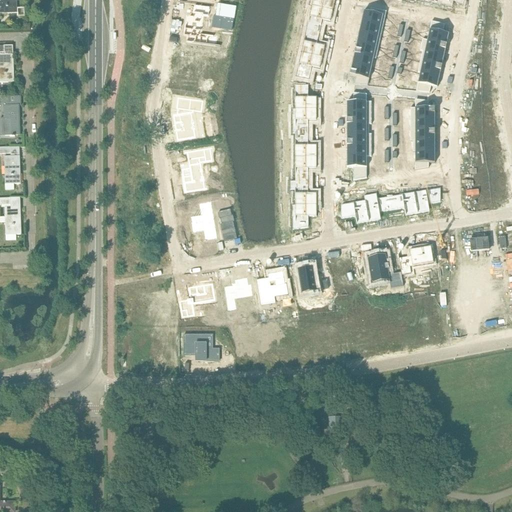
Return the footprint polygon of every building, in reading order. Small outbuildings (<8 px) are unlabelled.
[(0,0),(0,13),(17,13),(16,0),(0,0)] [(310,0),(309,6),(333,11),(335,0),(310,0)] [(186,16),(184,35),(187,36),(186,42),(215,45),(216,36),(198,34),(198,31),(201,31),(203,16),(209,16),(210,7),(194,5),(193,16),(186,16)] [(223,5),(219,34),(231,36),(235,6),(223,5)] [(311,7),(306,30),(320,33),(323,21),(331,23),(333,11),(309,6),(311,7)] [(364,11),(361,22),(383,27),(386,11),(371,8),(370,12),(364,11)] [(423,39),(422,40),(446,45),(449,34),(443,32),(445,24),(431,21),(427,40),(423,39)] [(361,22),(359,33),(381,37),(383,27),(361,22)] [(306,30),(301,53),(323,58),(325,46),(317,44),(320,33),(306,30)] [(359,33),(357,43),(378,48),(381,37),(359,33)] [(422,40),(420,50),(444,55),(446,45),(422,40)] [(357,43),(355,54),(376,58),(378,48),(357,43)] [(178,66),(176,79),(179,79),(178,88),(195,90),(199,61),(209,62),(210,50),(194,48),(192,60),(182,59),(181,67),(178,66)] [(420,50),(420,51),(422,51),(420,61),(442,66),(444,55),(420,50)] [(301,53),(296,77),(310,80),(312,68),(320,69),(323,58),(301,53)] [(355,54),(352,64),(371,68),(374,58),(376,59),(376,58),(355,54)] [(0,55),(0,82),(14,82),(13,55),(0,55)] [(420,61),(418,72),(440,76),(442,66),(420,61)] [(352,64),(350,75),(356,77),(354,85),(367,86),(371,68),(352,64)] [(420,73),(416,92),(429,93),(431,86),(437,87),(440,76),(418,72),(420,73)] [(295,109),(292,109),(317,109),(317,97),(309,97),(309,85),(295,85),(295,109)] [(353,102),(347,102),(347,113),(371,113),(371,102),(367,102),(367,94),(353,93),(353,102)] [(10,96),(0,96),(0,106),(1,106),(0,103),(10,103),(10,96)] [(177,114),(173,115),(175,125),(174,125),(175,125),(176,130),(175,130),(175,131),(176,131),(177,140),(195,137),(191,113),(193,112),(193,111),(199,112),(201,112),(203,101),(178,97),(176,109),(178,109),(177,114)] [(415,108),(410,108),(410,119),(435,119),(435,108),(429,108),(429,101),(415,100),(415,108)] [(15,135),(20,135),(19,105),(3,106),(4,136),(12,135),(12,136),(15,136),(15,135)] [(292,109),(292,133),(309,133),(309,121),(317,121),(317,109),(292,109)] [(371,113),(347,113),(347,124),(371,124),(371,113)] [(435,119),(410,119),(410,130),(435,130),(435,119)] [(371,124),(347,124),(347,135),(371,135),(371,134),(369,134),(369,124),(371,124)] [(435,130),(410,130),(410,141),(435,141),(435,130)] [(309,133),(292,133),(292,134),(295,134),(295,157),(317,157),(317,145),(309,145),(309,133)] [(371,135),(347,135),(347,146),(371,146),(371,135)] [(435,141),(410,141),(413,141),(413,152),(435,152),(435,141)] [(371,146),(347,146),(347,156),(371,156),(371,146)] [(182,174),(183,183),(184,183),(185,192),(206,189),(206,188),(204,188),(200,162),(212,160),(210,149),(212,148),(212,147),(187,151),(189,163),(190,168),(182,169),(182,171),(182,174)] [(435,152),(413,152),(415,152),(415,170),(429,168),(429,163),(435,163),(435,152)] [(20,156),(10,157),(4,157),(5,184),(21,184),(20,156)] [(371,156),(347,156),(347,168),(353,168),(353,180),(367,178),(367,157),(371,157),(371,156)] [(295,181),(290,181),(309,181),(309,169),(317,169),(317,157),(295,157),(295,181)] [(309,181),(290,181),(290,190),(295,190),(295,205),(291,205),(291,204),(290,204),(290,205),(292,205),(317,205),(317,193),(309,193),(309,181)] [(426,190),(414,192),(417,214),(430,212),(429,205),(441,203),(441,188),(426,191),(426,190)] [(401,195),(389,197),(392,211),(404,209),(405,216),(417,214),(414,192),(401,194),(401,195)] [(377,194),(364,196),(369,222),(381,220),(380,213),(392,211),(389,197),(377,199),(377,194)] [(353,203),(341,205),(341,219),(355,217),(356,224),(369,222),(364,196),(364,201),(353,203)] [(201,215),(190,217),(193,233),(203,231),(205,241),(217,239),(211,201),(199,203),(201,215)] [(317,205),(292,205),(292,230),(309,228),(309,217),(317,217),(317,205)] [(5,207),(5,225),(6,235),(21,235),(20,207),(5,207)] [(410,256),(399,258),(401,272),(402,275),(411,274),(410,267),(434,263),(432,255),(434,255),(433,244),(425,246),(425,248),(409,250),(410,256)] [(386,254),(368,257),(373,283),(389,280),(391,288),(403,286),(402,275),(401,272),(389,274),(386,254)] [(335,270),(328,271),(332,298),(343,297),(342,288),(351,287),(350,279),(358,278),(356,261),(334,265),(335,270)] [(312,267),(298,269),(302,294),(328,289),(327,280),(315,282),(314,276),(312,267)] [(269,281),(257,283),(261,306),(277,304),(276,297),(289,295),(287,283),(285,284),(283,272),(267,274),(268,278),(269,281)] [(232,285),(224,287),(228,311),(237,310),(235,299),(253,296),(251,284),(249,285),(247,277),(233,280),(234,284),(232,284),(232,285)] [(191,299),(179,301),(182,318),(194,316),(192,304),(215,300),(212,283),(189,287),(191,299)] [(383,302),(371,304),(375,328),(387,326),(383,302)] [(397,323),(389,324),(391,336),(399,334),(400,340),(409,338),(429,335),(427,323),(436,321),(435,316),(436,316),(435,309),(407,315),(407,311),(395,313),(397,323)] [(152,310),(131,310),(131,361),(163,361),(163,325),(152,325),(152,310)] [(302,345),(297,321),(286,323),(290,347),(302,345)] [(253,329),(235,329),(236,350),(252,349),(252,360),(266,359),(267,360),(273,360),(272,359),(276,359),(276,345),(266,345),(266,337),(253,338),(253,329)] [(183,337),(183,345),(190,345),(190,354),(195,354),(195,362),(201,362),(214,362),(214,361),(219,361),(219,359),(219,352),(219,349),(206,349),(206,335),(196,335),(190,335),(183,335),(183,337)]
